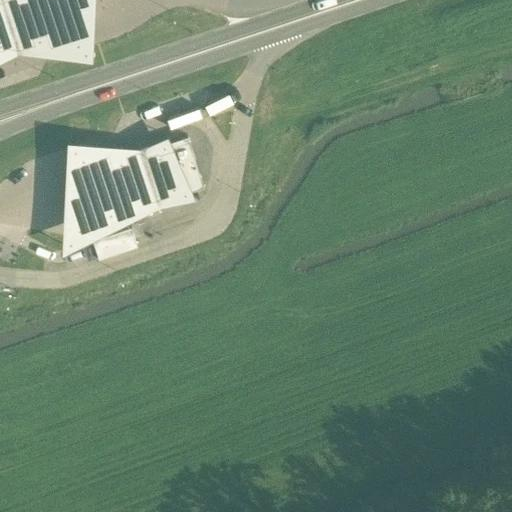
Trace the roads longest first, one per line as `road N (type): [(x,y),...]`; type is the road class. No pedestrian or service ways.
road 1 (primary): [(0,131),(385,0)]
road 2 (primary): [(335,0),(0,107)]
